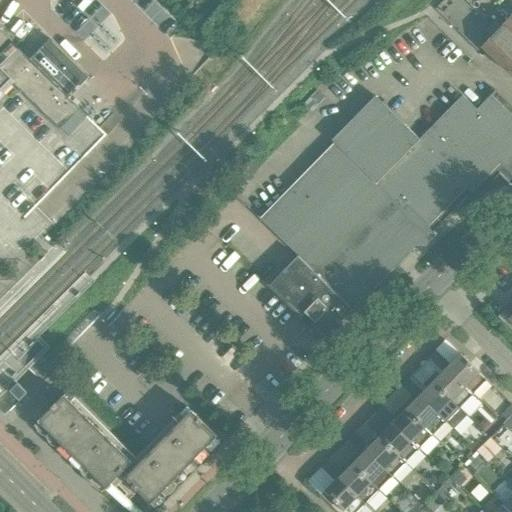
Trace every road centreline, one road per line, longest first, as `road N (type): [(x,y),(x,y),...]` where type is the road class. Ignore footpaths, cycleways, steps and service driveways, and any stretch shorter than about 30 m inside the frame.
road 1 (unclassified): [(30,237),(162,100),(160,41),(118,0)]
road 2 (residential): [(269,451),(303,459),(458,308)]
road 3 (tertiary): [(282,436),(432,284)]
road 4 (residential): [(282,436),(149,300)]
